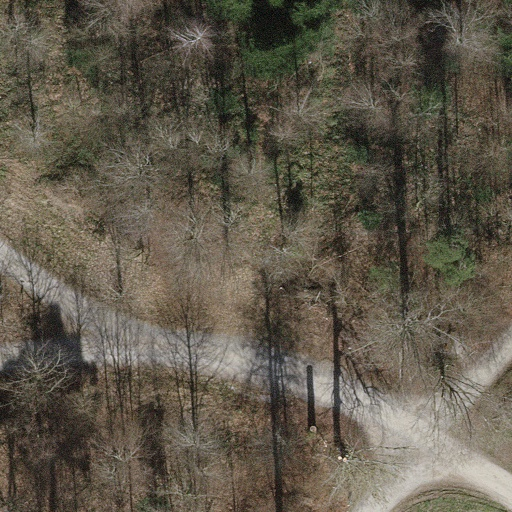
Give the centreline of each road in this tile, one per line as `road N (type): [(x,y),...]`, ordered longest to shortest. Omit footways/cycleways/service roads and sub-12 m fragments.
road 1 (track): [(425,444),(299,386),(127,342),(0,247)]
road 2 (track): [(0,361),(127,342)]
road 3 (track): [(425,444),(511,359)]
